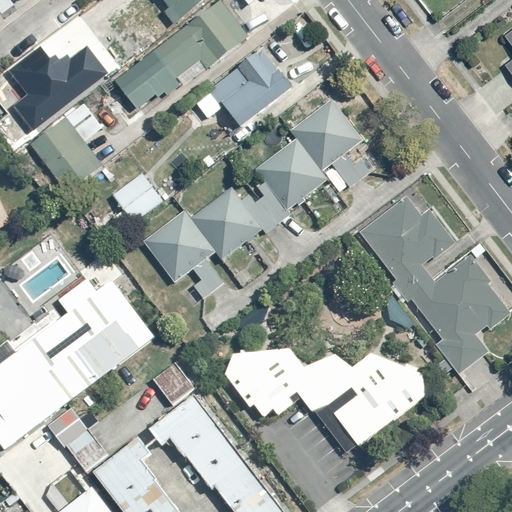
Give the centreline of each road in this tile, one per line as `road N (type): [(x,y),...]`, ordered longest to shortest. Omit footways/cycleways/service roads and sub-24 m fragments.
road 1 (residential): [(341,0),(511,215)]
road 2 (tertiary): [(511,423),(396,511)]
